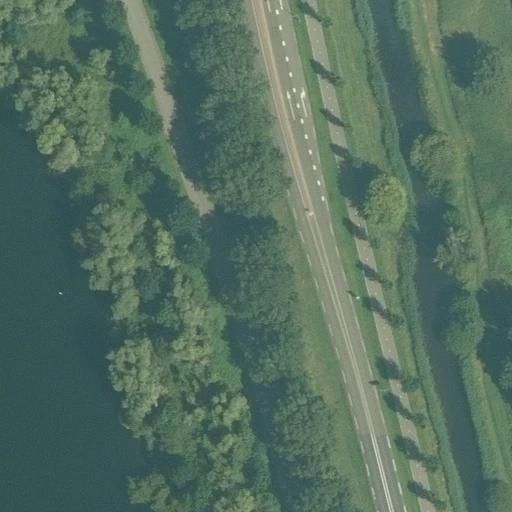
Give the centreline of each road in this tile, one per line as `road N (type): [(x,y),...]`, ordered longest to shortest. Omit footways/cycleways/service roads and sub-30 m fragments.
road 1 (unclassified): [(293,511),(221,250),(130,0)]
road 2 (primary): [(246,0),(299,211),(380,465)]
road 3 (primary): [(380,465),(274,0)]
